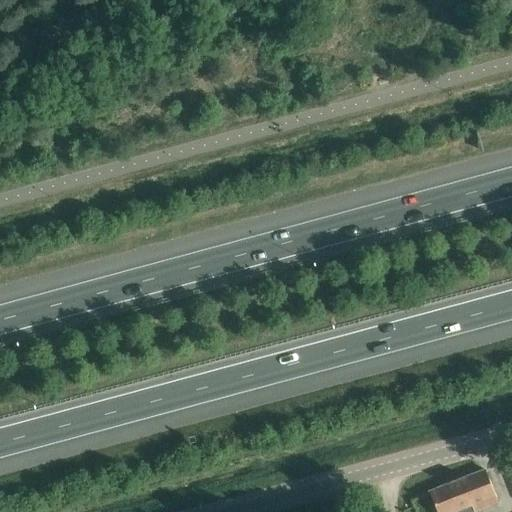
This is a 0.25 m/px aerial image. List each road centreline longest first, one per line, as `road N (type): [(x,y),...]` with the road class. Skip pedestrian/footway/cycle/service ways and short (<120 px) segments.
road 1 (motorway): [(0,445),(511,306)]
road 2 (motorway): [(511,179),(0,316)]
road 3 (unclassified): [(511,433),(223,511)]
